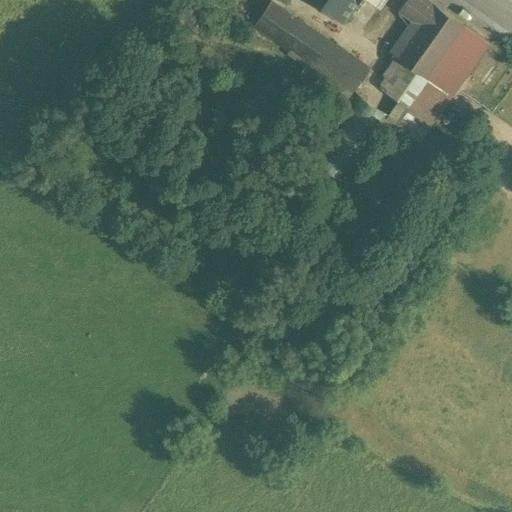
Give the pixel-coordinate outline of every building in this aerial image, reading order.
[(313,0),(345,22),(360,0),(313,0)] [(368,0),(381,8),(387,0),(368,0)] [(466,25),(430,0),(406,0),(400,10),(414,19),(391,51),(429,77),(433,72),(466,25)] [(295,17),(271,1),(256,23),(280,39),(295,17)] [(370,69),(295,17),(280,39),(313,62),(354,90),(368,70),(369,71),(370,69)] [(466,25),(433,72),(455,87),(490,41),(488,39),(487,40),(466,25)] [(429,77),(391,51),(384,89),(408,106),(429,77)] [(354,90),(313,62),(304,76),(345,104),(354,90)] [(429,77),(408,106),(430,122),(455,87),(433,72),(429,77)] [(358,93),(313,159),(346,181),(391,115),(358,93)]
